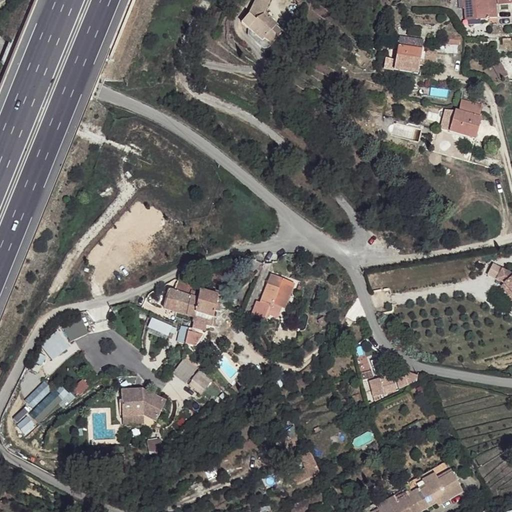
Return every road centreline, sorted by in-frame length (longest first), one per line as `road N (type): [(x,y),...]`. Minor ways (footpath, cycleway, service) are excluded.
road 1 (unclassified): [(0,412),(50,314),(147,289),(196,264),(307,229)]
road 2 (unclassified): [(307,229),(219,155),(151,112),(0,45)]
road 3 (motorway): [(0,264),(107,0)]
road 4 (unclassified): [(511,381),(408,365),(372,327),(357,266)]
road 5 (motorway): [(60,0),(0,147)]
road 6 (residential): [(357,266),(511,238)]
road 7 (unclassified): [(126,511),(0,444)]
